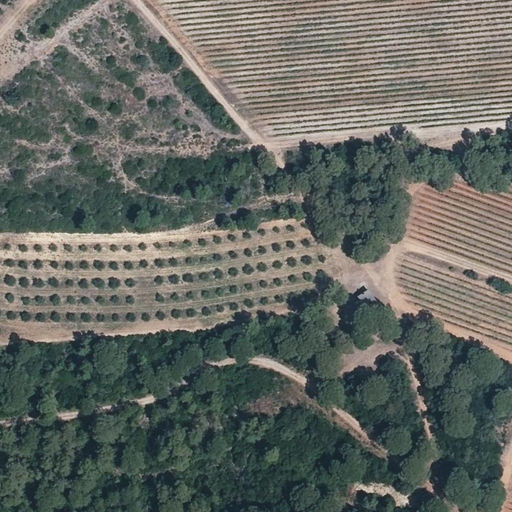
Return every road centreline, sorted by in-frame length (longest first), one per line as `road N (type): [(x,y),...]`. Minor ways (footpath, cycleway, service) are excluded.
road 1 (track): [(473,511),(440,492),(417,374),(387,307),(135,0)]
road 2 (track): [(440,492),(292,371),(245,358),(214,364),(141,403),(0,425)]
